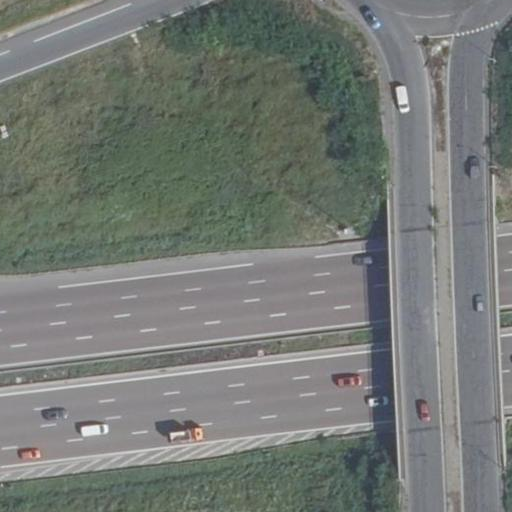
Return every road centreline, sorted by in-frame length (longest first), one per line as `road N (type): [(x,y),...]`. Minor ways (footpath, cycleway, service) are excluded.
road 1 (motorway): [(511,271),(0,332)]
road 2 (motorway): [(0,428),(511,367)]
road 3 (tertiary): [(481,511),(466,105),(470,49),(485,1)]
road 4 (tertiary): [(385,7),(414,99),(428,511)]
road 5 (motorway): [(182,0),(0,69)]
